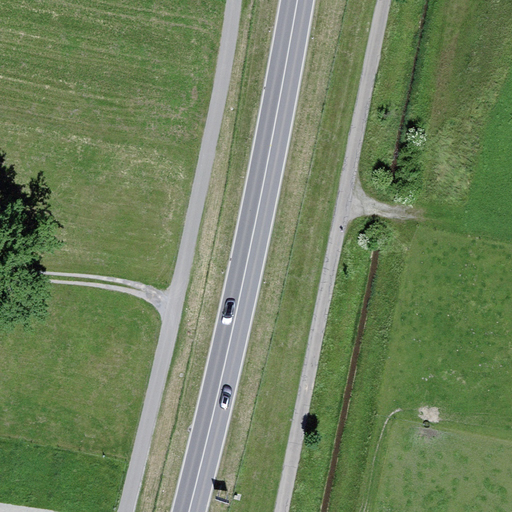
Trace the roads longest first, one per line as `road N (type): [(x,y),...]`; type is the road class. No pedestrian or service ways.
road 1 (track): [(125,511),(212,141),(234,0)]
road 2 (motorway): [(301,0),(263,219),(194,511)]
road 3 (unclassified): [(387,0),(287,511)]
road 4 (track): [(0,270),(104,283),(174,304)]
